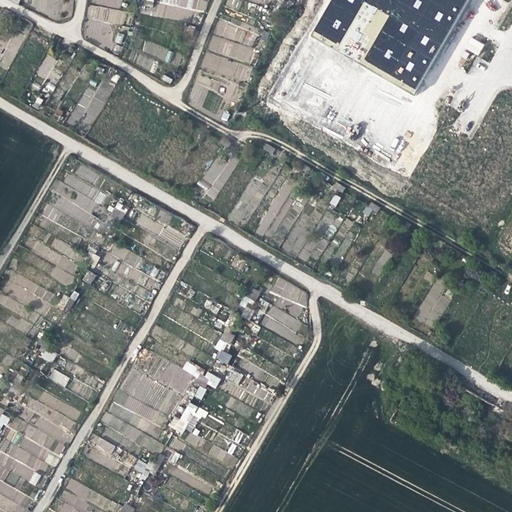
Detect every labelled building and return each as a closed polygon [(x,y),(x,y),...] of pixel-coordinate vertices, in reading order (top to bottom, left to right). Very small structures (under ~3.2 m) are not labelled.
[(205,13),(207,1),(202,0),(158,0),(155,15),(190,23),(193,10),(205,13)] [(468,0),(335,0),(318,30),(340,42),(362,2),(388,16),(362,62),(416,92),(468,0)] [(89,21),(125,23),(125,9),(90,7),(89,21)] [(7,11),(4,16),(12,21),(16,16),(7,11)] [(214,33),(228,38),(233,25),(219,20),(214,33)] [(116,33),(115,43),(122,44),(123,34),(116,33)] [(208,49),(248,63),(253,49),(213,35),(208,49)] [(472,37),(465,48),(478,55),(484,45),(472,37)] [(74,47),(71,52),(80,57),(82,52),(74,47)] [(205,55),(205,67),(217,68),(217,76),(247,76),(247,68),(240,68),(240,61),(220,60),(220,65),(212,64),(212,55),(205,55)] [(119,79),(123,73),(117,70),(114,75),(119,79)] [(221,137),(218,142),(226,148),(230,143),(221,137)] [(235,146),(232,150),(241,156),(244,151),(235,146)] [(219,176),(225,163),(215,158),(202,187),(217,194),(224,179),(219,176)] [(336,207),(340,197),(333,194),(329,204),(336,207)] [(114,208),(109,217),(120,223),(125,214),(114,208)] [(380,218),(382,214),(373,209),(371,213),(380,218)] [(89,250),(83,259),(95,266),(101,256),(89,250)] [(458,261),(460,257),(451,252),(449,256),(458,261)] [(88,270),(82,280),(91,284),(96,274),(88,270)] [(284,295),(285,279),(275,278),(273,294),(284,295)] [(81,280),(78,284),(84,289),(90,293),(94,288),(81,280)] [(451,299),(442,293),(445,287),(435,281),(413,317),(433,329),(451,299)] [(251,285),(245,295),(255,301),(261,291),(251,285)] [(64,292),(59,301),(70,308),(76,298),(64,292)] [(248,320),(254,311),(246,307),(241,316),(248,320)] [(290,316),(285,325),(296,331),(301,323),(290,316)] [(47,325),(41,336),(45,338),(52,328),(47,325)] [(225,328),(219,338),(229,344),(235,334),(225,328)] [(51,341),(45,338),(41,336),(39,335),(33,345),(44,352),(51,341)] [(228,364),(232,355),(220,350),(216,359),(228,364)] [(242,395),(230,390),(233,383),(238,385),(243,374),(229,368),(220,388),(241,398),(242,395)] [(65,387),(70,377),(53,370),(49,380),(65,387)] [(200,371),(194,381),(204,387),(211,376),(200,371)] [(240,388),(269,401),(273,391),(245,378),(240,388)] [(14,379),(8,389),(19,395),(25,385),(14,379)] [(199,386),(194,397),(202,400),(206,389),(199,386)] [(175,414),(168,424),(179,430),(185,419),(175,414)] [(192,427),(186,441),(195,445),(201,432),(192,427)] [(95,448),(111,454),(115,445),(99,438),(95,448)] [(12,445),(6,456),(19,463),(18,464),(32,471),(28,479),(37,484),(43,472),(42,472),(47,463),(12,445)] [(228,457),(230,453),(213,445),(208,455),(226,463),(225,464),(232,468),(236,460),(228,457)] [(131,466),(136,459),(129,455),(124,461),(131,466)] [(149,458),(143,468),(153,474),(159,464),(149,458)] [(124,501),(117,511),(119,511),(130,511),(134,506),(124,501)]
